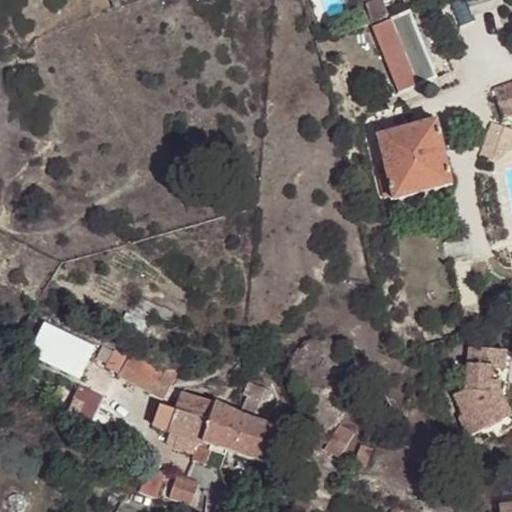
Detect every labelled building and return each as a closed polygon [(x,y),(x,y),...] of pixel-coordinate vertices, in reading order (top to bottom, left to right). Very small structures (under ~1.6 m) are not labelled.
[(410,14),(376,28),(373,29),(400,96),(438,80),(414,25),(424,21),(425,19),(426,14),(424,8),(409,12),(410,14)] [(452,18),(459,36),(473,31),(466,13),(452,18)] [(511,86),(495,91),(501,107),(511,103),(511,86)] [(511,103),(501,107),(506,123),(511,120),(511,103)] [(376,176),(382,204),(452,188),(438,125),(380,138),(387,174),(376,176)] [(481,153),(497,165),(510,134),(492,125),(481,153)] [(41,315),(33,327),(88,357),(95,346),(41,315)] [(511,354),(466,350),(462,391),(450,395),(459,417),(453,418),(461,439),(474,434),(510,422),(506,408),(511,354)] [(157,374),(126,358),(117,375),(163,398),(171,381),(157,374)] [(239,417),(226,452),(270,466),(270,464),(282,469),(294,436),(266,426),(272,408),(263,405),(267,393),(246,385),(242,397),(247,399),(240,417),(239,417)] [(211,447),(226,452),(239,417),(217,406),(183,393),(183,394),(181,398),(177,407),(175,413),(211,426),(204,444),(199,443),(194,460),(206,464),(211,447)] [(175,413),(177,407),(173,405),(171,412),(164,409),(157,428),(199,443),(204,444),(211,426),(175,413)] [(340,425),(324,450),(339,459),(355,434),(340,425)] [(302,436),(324,444),(326,437),(304,430),(302,436)] [(320,454),(324,444),(302,436),(299,447),(320,454)] [(367,467),(373,449),(362,444),(355,462),(367,467)] [(165,475),(148,469),(144,481),(161,487),(165,475)] [(198,485),(187,481),(176,478),(170,498),(192,505),(198,485)] [(511,511),(511,491),(499,492),(499,511),(511,511)]
